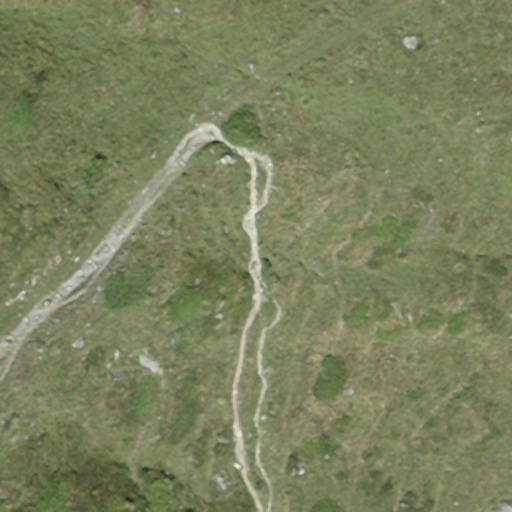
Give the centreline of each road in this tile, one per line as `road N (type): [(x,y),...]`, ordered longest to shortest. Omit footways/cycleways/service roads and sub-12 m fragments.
road 1 (track): [(211,141),(0,366)]
road 2 (track): [(211,141),(408,0)]
